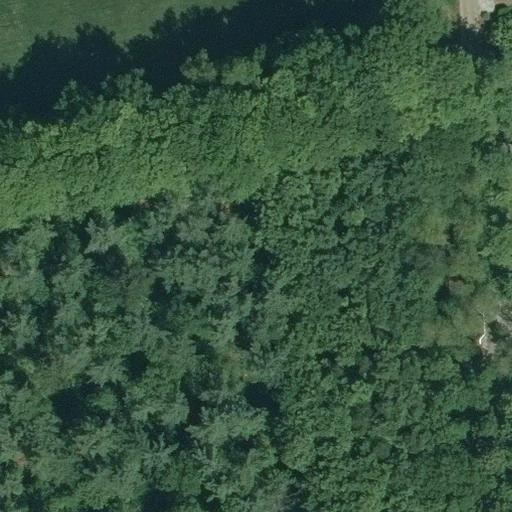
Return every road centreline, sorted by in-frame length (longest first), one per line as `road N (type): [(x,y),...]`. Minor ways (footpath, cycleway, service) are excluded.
road 1 (track): [(0,178),(474,90)]
road 2 (residential): [(488,325),(468,0)]
road 3 (residential): [(499,511),(488,325)]
